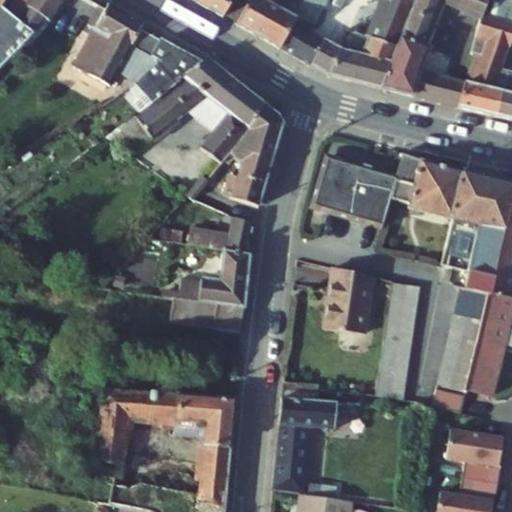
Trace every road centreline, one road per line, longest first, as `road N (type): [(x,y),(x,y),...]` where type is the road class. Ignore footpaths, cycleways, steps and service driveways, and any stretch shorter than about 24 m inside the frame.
road 1 (tertiary): [(316,97),(274,252),(247,511)]
road 2 (tertiary): [(139,0),(316,97)]
road 3 (tertiary): [(316,97),(511,147)]
